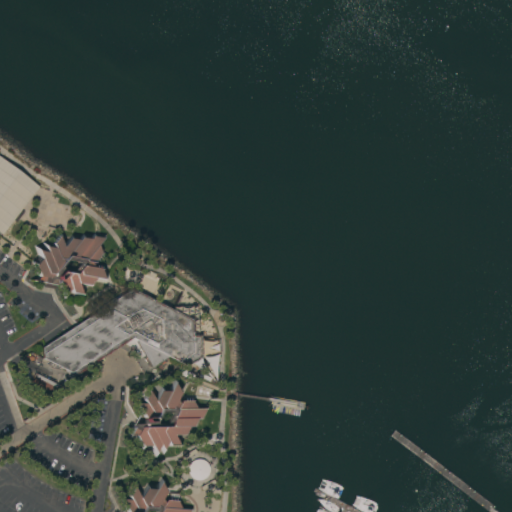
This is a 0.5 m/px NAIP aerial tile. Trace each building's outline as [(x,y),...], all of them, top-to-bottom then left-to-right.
[(0,235),(2,237),(40,187),(0,157),(0,235)] [(64,217),(59,224),(50,223),(47,215),(52,208),(60,209),(64,217)] [(46,251),(44,246),(53,248),(52,243),(58,236),(62,246),(69,238),(79,239),(81,237),(90,239),(93,236),(104,237),(98,244),(101,253),(94,262),(90,262),(92,266),(99,268),(103,278),(93,277),(88,285),(76,282),(81,293),(71,292),(70,288),(64,295),(58,279),(51,278),(47,283),(34,280),(38,276),(34,265),(40,257),(37,250),(46,251)] [(131,288),(192,319),(192,340),(197,340),(197,351),(193,351),(193,352),(192,353),(193,354),(181,363),(179,361),(170,357),(151,368),(135,341),(138,341),(132,338),(73,376),(68,375),(69,377),(59,385),(57,388),(33,375),(34,373),(57,384),(57,383),(61,374),(65,372),(63,368),(42,358),(41,347),(131,288)] [(134,435),(128,435),(134,423),(140,423),(141,420),(143,418),(135,403),(145,404),(142,399),(147,390),(153,401),(158,390),(168,391),(172,382),(178,392),(175,398),(178,403),(179,400),(191,400),(195,408),(205,408),(200,417),(195,418),(191,426),(187,426),(183,434),(172,434),(178,444),(168,445),(165,441),(161,449),(158,444),(154,451),(150,445),(140,445),(134,435)] [(198,383),(203,391),(199,398),(191,398),(186,391),(190,384),(198,383)] [(126,511),(120,499),(130,500),(127,494),(133,486),(138,498),(144,488),(154,489),(159,482),(164,491),(160,497),(162,503),(164,500),(177,501),(180,509),(189,509),(187,511),(126,511)]
